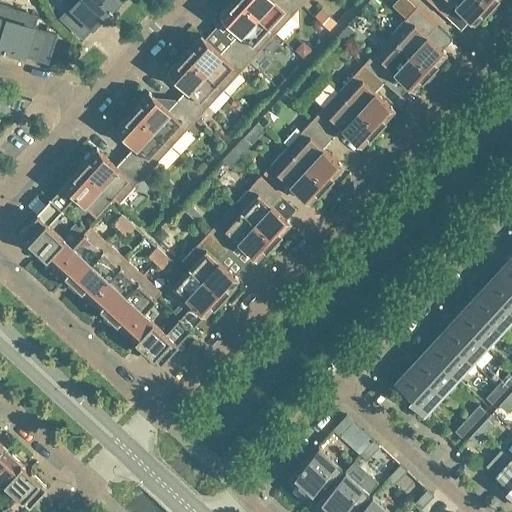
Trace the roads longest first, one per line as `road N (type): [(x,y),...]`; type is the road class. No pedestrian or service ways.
road 1 (residential): [(511,30),(157,418)]
road 2 (residential): [(333,388),(511,195)]
road 3 (residential): [(0,273),(157,418)]
road 4 (residential): [(468,511),(333,388)]
road 5 (secondary): [(127,452),(0,335)]
road 6 (residential): [(240,488),(333,388)]
road 7 (residential): [(89,100),(182,0)]
road 8 (residential): [(0,198),(89,100)]
road 9 (residential): [(0,401),(91,487)]
